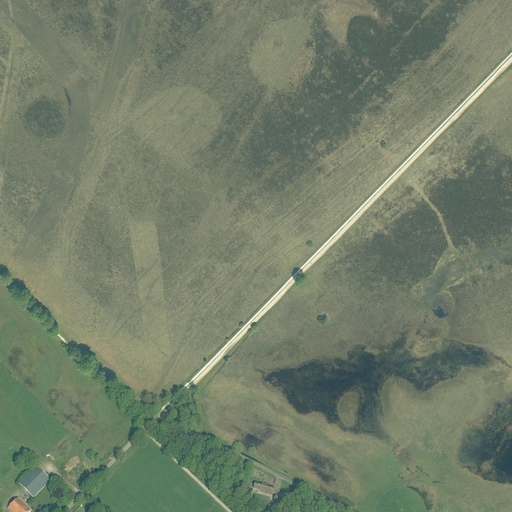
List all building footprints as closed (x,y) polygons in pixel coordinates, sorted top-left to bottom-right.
[(106,462),(111,457),(107,453),(102,458),(106,462)] [(19,485),(33,499),(51,481),(37,467),(19,485)] [(256,483),(254,489),(262,491),(261,492),(272,495),(274,487),(263,484),(263,485),(256,483)] [(273,504),(281,506),(283,498),(275,496),(273,504)] [(30,511),(31,511),(18,498),(8,509),(11,511),(30,511)]
